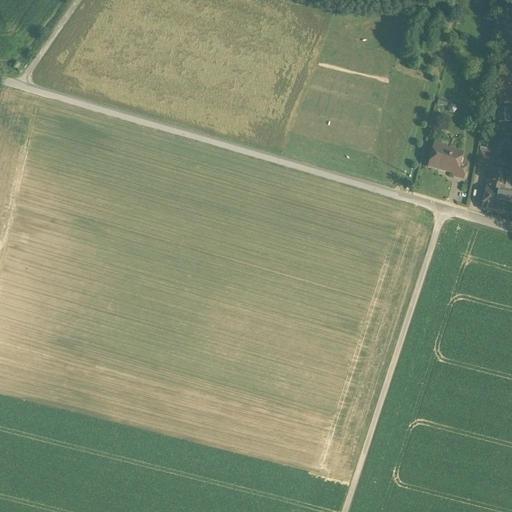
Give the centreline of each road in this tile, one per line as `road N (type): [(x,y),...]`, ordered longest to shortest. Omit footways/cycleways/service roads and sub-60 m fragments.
road 1 (residential): [(20,84),(511,231)]
road 2 (track): [(442,211),(344,511)]
